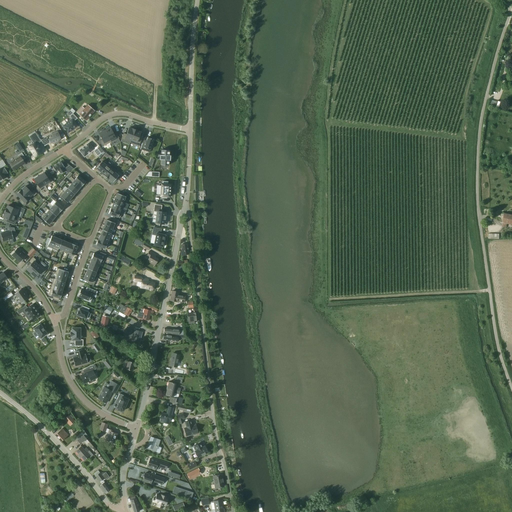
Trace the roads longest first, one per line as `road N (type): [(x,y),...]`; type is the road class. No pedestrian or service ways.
road 1 (unclassified): [(504,0),(509,15),(481,121),(477,209),(511,392)]
road 2 (residential): [(232,511),(186,191)]
road 3 (unclassified): [(136,427),(186,191)]
road 4 (unclassified): [(126,508),(109,505),(69,454),(0,392)]
road 5 (residential): [(136,427),(96,411),(71,388),(58,324)]
road 6 (residential): [(63,149),(116,111),(189,133)]
road 7 (unclassified): [(189,133),(196,0)]
